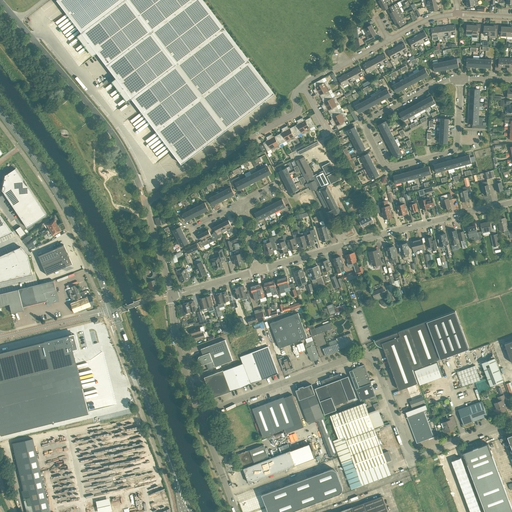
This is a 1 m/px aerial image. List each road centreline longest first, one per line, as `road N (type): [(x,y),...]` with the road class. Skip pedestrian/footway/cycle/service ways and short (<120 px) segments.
road 1 (unclassified): [(447,444),(408,449),(373,360),(361,354),(198,415)]
road 2 (residential): [(460,76),(454,148),(391,167),(368,121),(454,77)]
road 3 (unclassified): [(258,270),(511,202)]
road 4 (unclassified): [(140,187),(103,123),(0,0)]
road 5 (primary): [(113,310),(75,226),(0,113)]
road 6 (primary): [(187,511),(113,310)]
road 7 (residential): [(145,203),(293,114),(302,84)]
road 8 (unclassified): [(198,415),(171,295)]
